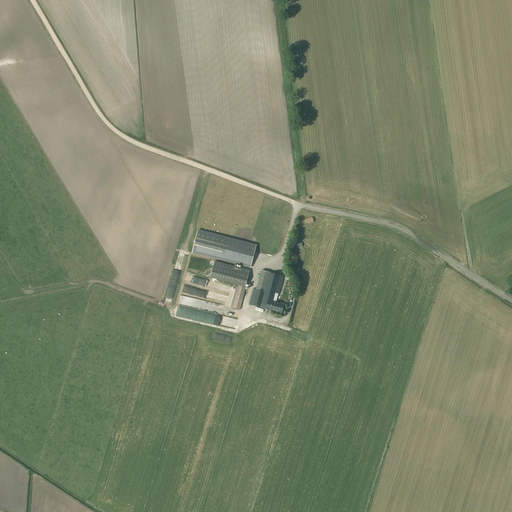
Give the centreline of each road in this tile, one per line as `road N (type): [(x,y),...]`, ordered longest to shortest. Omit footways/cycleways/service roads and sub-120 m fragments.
road 1 (track): [(288,200),(117,131),(32,0)]
road 2 (unclassified): [(511,301),(402,229),(288,200)]
